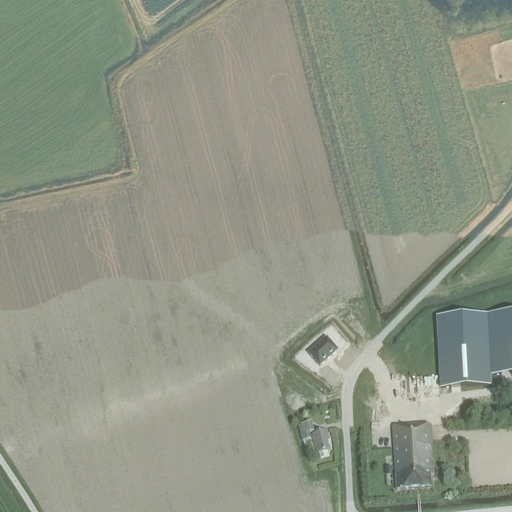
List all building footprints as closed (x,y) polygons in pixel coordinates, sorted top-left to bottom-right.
[(511,374),(511,314),(437,319),(440,389),(490,386),(490,376),(511,374)] [(308,354),(319,367),(337,351),(326,339),(308,354)] [(408,377),(409,398),(440,396),(439,376),(408,377)] [(309,433),(312,432),(313,432),(313,430),(311,422),(297,425),(301,441),(310,439),(309,433)] [(393,427),(396,490),(431,488),(430,476),(433,476),(430,425),(393,427)] [(326,442),(328,441),(326,432),(310,436),(315,452),(317,451),(318,454),(329,451),(326,442)]
